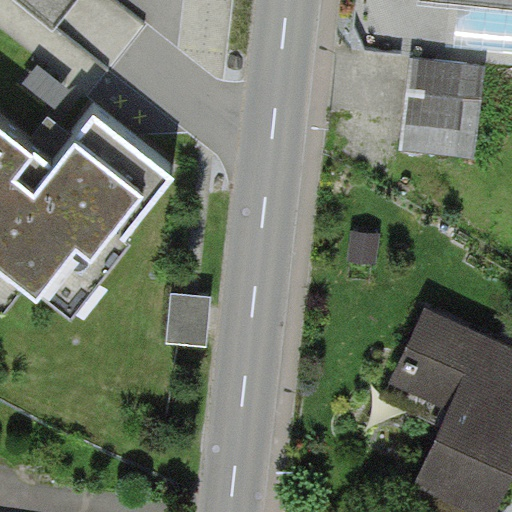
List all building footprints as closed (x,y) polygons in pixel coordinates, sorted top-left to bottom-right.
[(36,0),(64,20),(79,0),(36,0)] [(466,65),(412,58),(401,147),(456,153),(466,65)] [(172,165),(91,102),(55,150),(0,107),(0,305),(1,306),(26,274),(72,309),(128,236),(121,231),(172,165)] [(511,341),(429,304),(399,369),(448,392),(413,468),(494,505),(511,465),(511,341)] [(485,511),(486,511),(420,482),(405,511),(485,511)]
